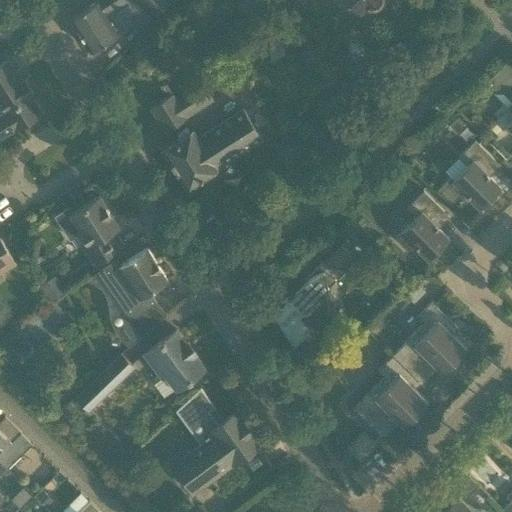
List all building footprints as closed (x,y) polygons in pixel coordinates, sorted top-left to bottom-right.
[(97,0),(69,18),(80,35),(106,18),(103,13),(118,3),(119,4),(124,0),(97,0)] [(168,0),(124,0),(119,4),(118,3),(103,13),(106,18),(80,35),(90,51),(130,26),(131,21),(128,16),(143,6),(152,16),(168,0)] [(347,0),(359,11),(364,7),(369,10),(374,10),(379,7),(382,2),(382,0),(347,0)] [(344,46),(344,54),(350,60),(358,60),(365,54),(365,46),(359,40),(350,40),(344,46)] [(34,92),(25,78),(21,80),(8,59),(0,63),(0,107),(4,114),(0,116),(0,137),(14,129),(14,130),(23,124),(26,126),(33,122),(33,118),(42,113),(30,94),(34,92)] [(511,63),(508,59),(485,82),(486,83),(489,80),(493,84),(497,88),(502,88),(504,88),(511,95),(511,102),(508,106),(511,109),(511,119),(507,125),(511,130),(511,63)] [(186,118),(186,116),(213,99),(202,82),(175,100),(172,94),(150,108),(165,131),(186,118)] [(161,149),(172,165),(186,187),(217,168),(216,167),(262,138),(244,109),(243,108),(197,137),(192,130),(161,149)] [(457,115),(448,125),(455,133),(465,123),(457,115)] [(483,171),(495,160),(475,140),(458,157),(466,165),(452,180),(449,177),(436,190),(449,203),(462,190),(479,207),(485,201),(488,205),(498,196),(494,192),(500,186),(483,171)] [(408,250),(413,244),(427,258),(448,238),(433,222),(444,211),(423,190),(406,208),(415,217),(395,237),(408,250)] [(69,239),(76,234),(95,264),(118,249),(108,234),(119,227),(98,195),(72,212),(68,205),(54,214),(69,239)] [(0,281),(2,280),(3,275),(0,271),(15,262),(0,237),(0,281)] [(337,247),(353,262),(360,255),(344,240),(337,247)] [(116,257),(94,273),(136,339),(166,314),(154,299),(154,300),(148,291),(167,279),(147,247),(119,265),(115,259),(117,258),(116,257)] [(345,270),(326,263),(324,263),(322,264),(319,265),(304,280),(272,312),(293,345),(311,327),(299,315),(345,270)] [(416,284),(405,295),(414,303),(425,292),(416,284)] [(429,327),(424,322),(392,354),(420,383),(421,385),(438,368),(441,371),(465,347),(452,334),(458,328),(431,300),(421,310),(434,323),(429,327)] [(0,336),(9,330),(0,318),(0,336)] [(30,344),(19,329),(6,338),(17,353),(30,344)] [(188,341),(187,342),(186,343),(176,329),(147,350),(157,364),(153,367),(161,378),(165,375),(175,389),(204,367),(194,354),(196,352),(188,341)] [(125,370),(132,363),(121,352),(75,396),(89,411),(128,373),(125,370)] [(389,381),(383,376),(353,408),(382,438),(399,421),(403,425),(427,401),(415,388),(420,383),(392,354),(382,363),(394,375),(389,381)] [(212,436),(172,466),(192,493),(232,462),(233,464),(260,443),(236,410),(218,423),(208,410),(214,406),(200,387),(169,415),(170,416),(175,412),(187,427),(202,415),(212,428),(208,431),(212,436)] [(0,461),(5,466),(7,468),(32,443),(20,432),(21,432),(5,415),(0,419),(0,461)] [(346,448),(360,461),(377,444),(363,431),(346,448)] [(458,469),(449,478),(461,490),(468,497),(479,486),(460,467),(458,469)] [(511,511),(511,490),(506,496),(511,501),(503,509),(506,511),(511,511)] [(471,511),(457,498),(444,511),(445,511),(471,511)] [(101,511),(89,500),(77,511),(101,511)]
